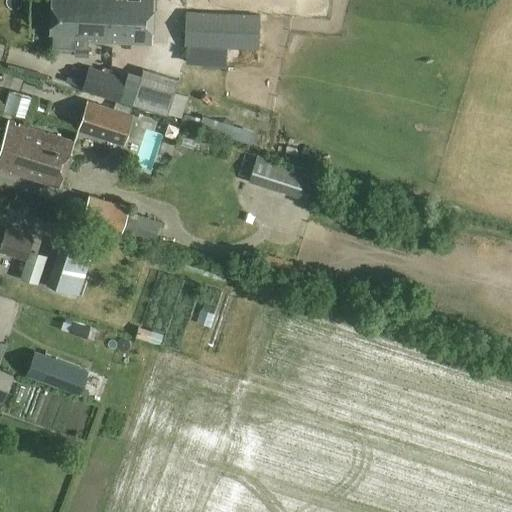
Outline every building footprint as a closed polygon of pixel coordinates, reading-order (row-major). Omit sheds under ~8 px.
[(51,0),(50,34),(75,36),(74,42),(74,47),(85,47),(85,42),(88,42),(106,43),(107,0),(51,0)] [(126,0),(107,0),(106,43),(152,45),(153,0),(139,0),(139,1),(126,0)] [(185,12),(184,47),(202,48),(201,66),(226,67),(226,48),(259,50),(260,15),(185,12)] [(74,58),(89,59),(90,47),(85,47),(74,47),(74,58)] [(140,77),(131,105),(167,116),(179,80),(143,68),(140,77)] [(89,70),(83,90),(119,101),(125,82),(89,70)] [(77,131),(125,145),(134,115),(86,100),(77,131)] [(0,169),(10,173),(12,166),(20,141),(17,140),(22,125),(19,124),(8,121),(5,130),(0,128),(0,169)] [(75,141),(22,125),(17,140),(20,141),(12,166),(10,173),(10,174),(59,189),(75,141)] [(297,198),(299,193),(306,171),(256,154),(249,177),(247,182),(297,198)] [(81,221),(121,234),(130,207),(90,194),(81,221)] [(16,195),(13,203),(24,206),(27,198),(16,195)] [(161,222),(137,214),(130,237),(154,245),(161,222)] [(5,228),(0,243),(0,252),(24,261),(33,237),(5,228)] [(61,241),(50,274),(64,279),(60,290),(73,294),(88,250),(61,241)] [(258,253),(256,261),(271,265),(273,257),(258,253)] [(162,335),(139,327),(136,337),(159,344),(162,335)] [(36,354),(28,376),(78,395),(86,372),(36,354)] [(0,371),(0,403),(2,404),(14,377),(0,371)] [(82,389),(80,396),(86,399),(89,391),(82,389)]
